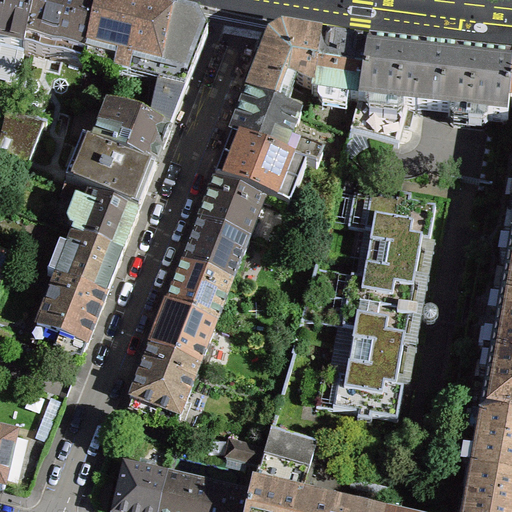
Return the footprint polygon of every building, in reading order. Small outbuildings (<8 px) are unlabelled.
[(87,56),(99,0),(0,0),(0,78),(17,83),(24,54),(85,69),(87,56)] [(166,12),(120,0),(119,0),(99,0),(87,56),(117,63),(114,77),(128,80),(120,115),(170,134),(208,37),(199,20),(166,12)] [(268,37),(270,41),(248,98),(277,109),(287,81),(314,91),(322,41),(292,36),(282,34),(280,30),(268,37)] [(336,43),(322,41),(314,91),(313,96),(360,103),(369,49),(336,43)] [(408,112),(421,113),(427,55),(391,51),(369,49),(360,103),(352,136),(399,148),(404,127),(406,128),(409,115),(407,115),(408,112)] [(507,122),(511,75),(511,64),(475,60),(427,55),(421,113),(507,122)] [(238,124),(232,139),(301,166),(307,168),(317,172),(323,157),(291,144),(301,118),(277,109),(248,98),(238,124)] [(108,110),(94,148),(155,172),(159,163),(170,134),(120,115),(108,110)] [(44,128),(8,115),(0,148),(0,159),(28,170),(44,128)] [(216,181),(265,200),(285,208),(301,166),(232,139),(217,178),(216,181)] [(83,144),(67,184),(90,195),(139,214),(146,195),(155,172),(94,148),(83,144)] [(265,200),(216,181),(204,211),(200,223),(249,242),(265,200)] [(139,214),(90,195),(85,206),(73,201),(69,210),(72,212),(68,223),(71,229),(76,231),(73,236),(123,256),(127,245),(139,214)] [(421,323),(423,323),(425,325),(428,327),(430,327),(433,326),(435,325),(437,323),(438,320),(438,318),(437,315),(436,313),(433,311),(431,311),(428,311),(425,312),(423,312),(410,310),(422,242),(430,244),(436,210),(410,205),(411,199),(398,197),(397,203),(355,195),(348,229),(373,233),(364,281),(316,272),(303,322),(355,332),(347,379),(322,375),(317,409),(359,416),(358,422),(371,424),(372,419),(398,423),(404,389),(396,388),(409,320),(421,322),(421,323)] [(183,265),(233,284),(234,285),(250,243),(249,242),(200,223),(189,251),(183,265)] [(57,278),(107,298),(111,286),(123,256),(73,236),(57,278)] [(511,249),(503,302),(511,303),(511,249)] [(0,287),(10,260),(0,256),(0,287)] [(233,284),(183,265),(171,296),(167,307),(216,326),(233,284)] [(81,361),(85,349),(87,350),(90,341),(107,298),(57,278),(32,342),(55,351),(61,353),(62,358),(71,361),(75,359),(81,361)] [(511,303),(503,302),(492,360),(511,363),(511,303)] [(155,339),(151,349),(200,368),(216,326),(167,307),(155,339)] [(0,357),(2,358),(11,334),(0,330),(0,357)] [(181,417),(200,368),(151,349),(137,385),(131,401),(133,401),(129,411),(174,429),(178,419),(180,420),(181,417)] [(482,418),(511,423),(511,363),(492,360),(482,418)] [(472,476),(511,483),(511,423),(482,418),(472,476)] [(317,447),(317,446),(272,433),(267,451),(260,469),(254,490),(252,489),(250,497),(246,511),(333,511),(334,508),(299,500),(302,489),(304,490),(317,447)] [(0,490),(4,491),(17,439),(0,434),(0,490)] [(226,461),(260,469),(267,451),(230,442),(226,461)] [(159,511),(167,478),(125,468),(114,511),(159,511)] [(511,511),(511,483),(472,476),(465,511),(511,511)] [(202,511),(208,487),(167,478),(159,511),(202,511)] [(246,511),(250,497),(208,487),(202,511),(246,511)]
